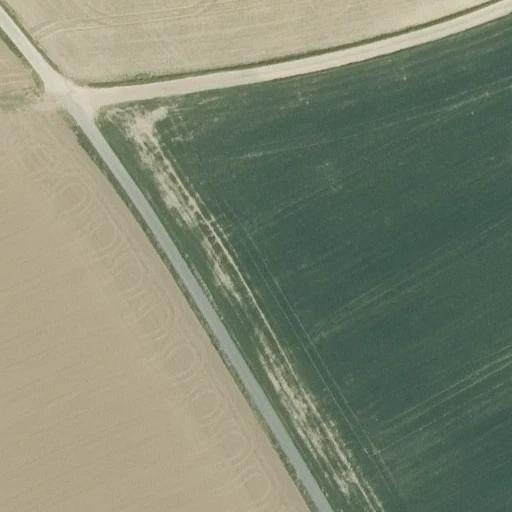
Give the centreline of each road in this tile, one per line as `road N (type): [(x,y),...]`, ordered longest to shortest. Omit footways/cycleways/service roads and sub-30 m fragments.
road 1 (unclassified): [(326,511),(138,195),(0,16)]
road 2 (track): [(500,0),(299,67),(63,98)]
